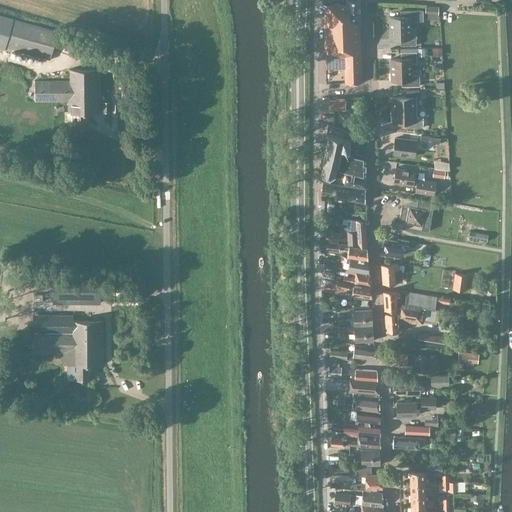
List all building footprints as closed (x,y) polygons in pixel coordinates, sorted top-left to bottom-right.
[(333,5),(323,5),(325,54),(344,57),(344,83),(361,83),(358,0),(346,0),(346,6),(333,4),(333,5)] [(425,14),(438,15),(438,6),(425,6),(425,14)] [(388,17),(389,28),(409,27),(408,21),(414,21),(423,20),(422,10),(414,10),(398,10),(399,16),(388,17)] [(0,48),(10,52),(11,49),(49,60),(57,32),(13,19),(0,15),(0,48)] [(415,45),(415,38),(411,38),(411,34),(409,34),(409,27),(389,28),(389,39),(399,38),(400,45),(415,45)] [(438,54),(440,47),(434,45),(432,52),(438,54)] [(390,58),(390,70),(412,69),(412,63),(416,63),(416,52),(415,52),(400,52),(400,58),(390,58)] [(418,75),(412,75),(412,69),(390,70),(390,80),(401,80),(401,86),(419,85),(418,75)] [(100,113),(99,70),(68,70),(68,82),(34,82),(34,101),(68,101),(68,114),(73,114),(73,129),(86,129),(86,113),(100,113)] [(125,78),(124,96),(133,96),(133,78),(125,78)] [(391,97),(391,110),(415,109),(415,97),(419,96),(419,90),(405,91),(405,97),(391,97)] [(329,101),(329,110),(344,110),(345,101),(329,101)] [(416,117),(415,109),(391,110),(392,122),(406,121),(406,127),(423,127),(422,117),(416,117)] [(343,139),(343,138),(326,134),(320,162),(321,162),(319,173),(322,179),(329,180),(334,176),(340,178),(344,175),(344,173),(343,172),(344,167),(342,166),(343,161),(340,160),(341,158),(338,157),(340,151),(346,152),(347,148),(348,148),(349,140),(343,139)] [(420,135),(419,141),(439,144),(440,138),(432,137),(432,136),(420,135)] [(395,138),(393,153),(414,156),(415,140),(395,138)] [(347,152),(348,148),(347,148),(346,152),(340,151),(338,157),(341,158),(340,160),(343,161),(342,166),(344,167),(343,172),(344,173),(346,174),(343,184),(365,187),(365,156),(347,152)] [(433,158),(433,165),(447,166),(447,158),(433,158)] [(395,167),(393,182),(416,185),(415,191),(433,194),(435,182),(417,179),(413,179),(414,170),(395,167)] [(445,171),(432,169),(431,177),(444,179),(444,178),(447,179),(447,172),(445,171)] [(335,200),(343,202),(343,198),(365,201),(365,188),(323,182),(322,191),(336,193),(335,200)] [(402,205),(399,220),(405,221),(405,222),(421,225),(421,229),(428,231),(433,204),(417,201),(416,207),(408,206),(408,207),(402,205)] [(346,231),(347,231),(366,234),(365,221),(348,219),(347,220),(342,219),(341,224),(347,225),(346,231)] [(327,242),(366,247),(366,234),(347,231),(347,245),(338,243),(339,233),(325,231),(323,241),(327,242)] [(468,238),(487,241),(487,236),(469,233),(468,238)] [(400,244),(408,245),(408,246),(414,246),(415,241),(409,240),(397,239),(396,241),(388,240),(388,242),(382,241),(382,246),(381,246),(380,253),(399,256),(400,244)] [(367,258),(366,247),(327,242),(325,249),(339,251),(340,249),(348,250),(347,256),(367,258)] [(348,270),(350,270),(369,273),(368,259),(347,256),(346,262),(349,263),(348,270)] [(397,263),(381,265),(382,283),(395,282),(394,270),(398,270),(397,263)] [(45,266),(35,267),(35,288),(46,287),(45,266)] [(321,278),(332,279),(333,271),(322,270),(321,278)] [(343,281),(342,281),(342,277),(338,276),(338,280),(337,280),(337,281),(370,286),(369,274),(355,271),(354,277),(344,275),(343,281)] [(455,273),(452,289),(465,291),(467,275),(455,273)] [(53,276),(53,303),(100,303),(100,276),(53,276)] [(335,287),(334,294),(335,294),(345,295),(346,289),(348,289),(352,290),(351,294),(370,298),(371,298),(370,286),(337,281),(335,287)] [(399,290),(383,291),(384,310),(397,309),(396,297),(400,297),(399,290)] [(423,323),(423,320),(425,307),(434,309),(435,302),(436,297),(407,291),(404,304),(402,303),(400,312),(385,313),(386,332),(398,331),(397,319),(399,319),(399,321),(414,324),(415,321),(423,323)] [(352,310),(353,318),(372,317),(371,309),(352,310)] [(72,321),(72,315),(36,316),(37,352),(71,351),(71,365),(76,364),(76,380),(89,380),(89,364),(103,364),(102,320),(72,321)] [(353,318),(353,326),(372,325),(372,317),(353,318)] [(353,326),(354,334),(373,333),(372,325),(353,326)] [(373,333),(354,334),(355,342),(373,341),(373,333)] [(417,342),(442,346),(443,337),(418,333),(417,342)] [(330,350),(329,358),(352,360),(352,357),(376,359),(375,348),(354,344),(353,352),(330,350)] [(457,361),(477,363),(478,353),(458,351),(457,361)] [(391,354),(391,365),(407,364),(407,361),(414,361),(414,371),(426,370),(426,356),(414,357),(414,354),(406,354),(391,354)] [(329,366),(329,367),(328,376),(340,376),(341,366),(329,366)] [(348,378),(377,380),(377,370),(349,369),(348,378)] [(448,375),(445,375),(429,375),(430,386),(448,386),(448,375)] [(343,385),(348,385),(348,392),(373,393),(374,397),(379,397),(378,394),(379,394),(378,381),(349,379),(341,379),(343,385)] [(396,382),(396,393),(404,393),(404,394),(419,394),(419,386),(426,386),(426,381),(419,381),(419,380),(404,380),(404,381),(396,382)] [(379,397),(374,397),(352,395),(351,404),(344,403),(344,400),(338,400),(337,408),(351,409),(379,412),(379,397)] [(66,396),(40,396),(40,404),(65,404),(66,396)] [(415,401),(396,402),(397,416),(415,415),(415,408),(420,407),(420,408),(435,409),(435,407),(443,407),(443,398),(435,398),(435,397),(421,397),(421,402),(415,402),(415,401)] [(355,410),(355,417),(354,421),(380,424),(379,413),(355,410)] [(379,424),(358,422),(354,422),(354,424),(344,423),(343,432),(379,436),(379,424)] [(429,434),(429,426),(424,426),(404,426),(404,433),(429,434)] [(348,441),(347,445),(380,448),(379,436),(357,434),(356,442),(348,441)] [(342,437),(330,436),(330,446),(342,447),(342,437)] [(419,448),(420,444),(425,444),(425,438),(420,438),(393,437),(393,447),(419,448)] [(361,449),(361,457),(379,457),(379,449),(361,449)] [(379,465),(379,457),(361,457),(361,466),(379,465)] [(441,463),(427,464),(427,471),(442,470),(441,463)] [(333,475),(349,474),(349,476),(356,476),(356,471),(347,471),(347,466),(333,467),(333,475)] [(358,476),(365,476),(365,483),(352,484),(353,489),(363,489),(363,491),(362,491),(382,492),(381,488),(382,488),(381,474),(371,474),(371,466),(357,467),(358,476)] [(409,471),(410,483),(429,482),(429,477),(424,477),(423,470),(409,471)] [(424,489),(424,483),(429,483),(429,482),(410,483),(410,495),(436,494),(436,488),(424,489)] [(457,482),(453,482),(451,482),(447,482),(442,482),(442,490),(448,490),(448,491),(457,491),(457,482)] [(382,492),(362,491),(361,504),(382,506),(382,492)] [(335,494),(334,503),(349,504),(350,495),(335,494)] [(424,501),(424,495),(436,494),(410,495),(410,507),(425,506),(425,507),(433,507),(433,500),(424,501)] [(481,495),(470,495),(470,501),(477,501),(477,505),(481,505),(481,495)]
